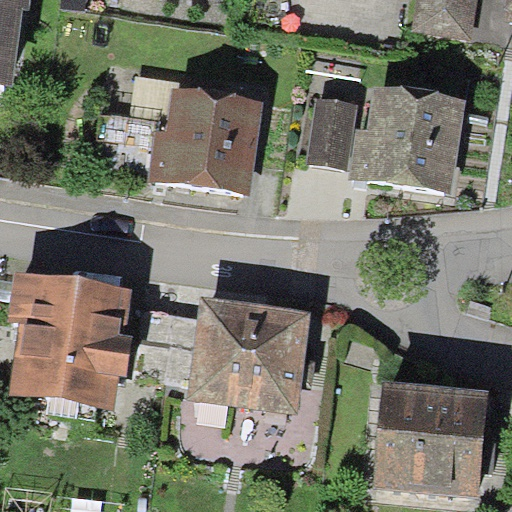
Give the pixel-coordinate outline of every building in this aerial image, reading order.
[(0,0),(0,85),(17,87),(29,3),(29,0),(0,0)] [(416,0),(412,32),(472,40),(477,0),(416,0)] [(362,182),(451,196),(465,103),(376,89),(369,136),(360,135),(353,181),(362,182)] [(161,186),(252,197),(264,105),(175,93),(169,137),(155,136),(149,184),(161,186)] [(312,165),(351,171),(359,109),(320,104),(312,165)] [(9,399),(115,413),(120,379),(125,380),(129,358),(131,341),(126,341),(133,295),(18,279),(12,328),(19,329),(9,399)] [(193,404),(302,415),(306,375),(312,315),(203,304),(193,404)] [(373,493),(477,501),(481,458),(485,395),(381,388),(373,493)]
